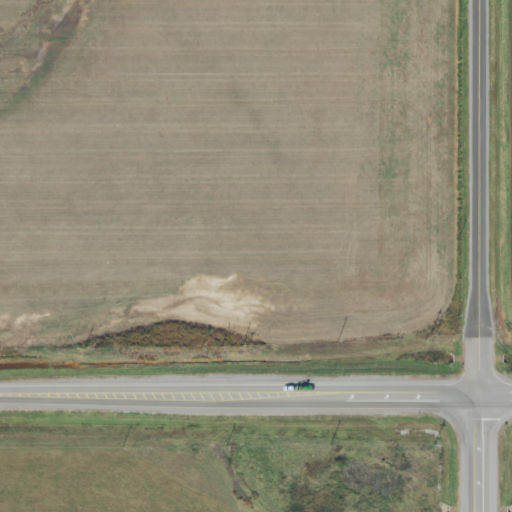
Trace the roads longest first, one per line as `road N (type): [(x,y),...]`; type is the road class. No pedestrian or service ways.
road 1 (primary): [(0,395),(477,395)]
road 2 (residential): [(477,395),(480,0)]
